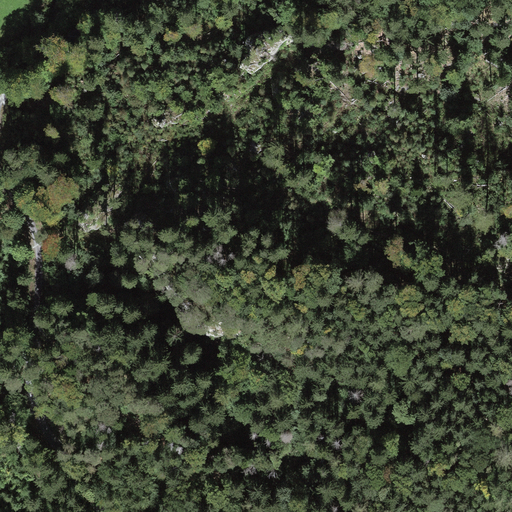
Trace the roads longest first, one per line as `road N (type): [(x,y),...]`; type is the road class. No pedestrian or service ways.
road 1 (unclassified): [(31,342),(27,375),(39,421),(101,511)]
road 2 (track): [(0,179),(36,236),(31,342)]
road 3 (track): [(101,0),(0,104)]
